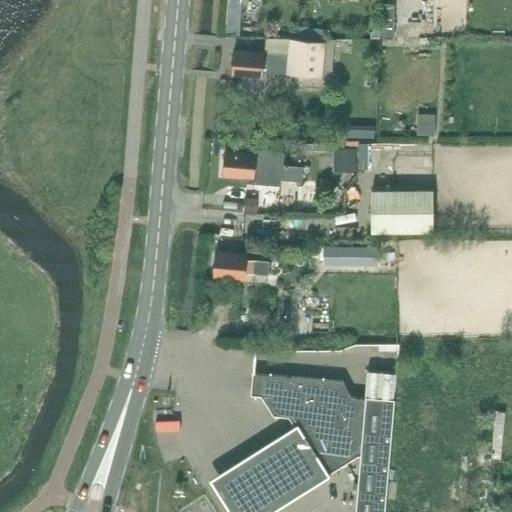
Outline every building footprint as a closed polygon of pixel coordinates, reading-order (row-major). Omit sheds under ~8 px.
[(232,19),(247,19),(247,3),(232,2),(232,19)] [(233,50),(231,73),(244,75),(243,84),(246,88),(260,89),(263,86),(265,71),(320,76),(331,77),(333,42),(323,41),(289,38),(287,54),(263,52),(233,50)] [(366,137),(367,160),(380,160),(379,137),(366,137)] [(362,164),(362,140),(340,140),(340,164),(362,164)] [(282,166),(283,154),(254,151),(254,154),(224,152),(222,175),(251,177),(251,184),(280,186),(280,181),(300,183),(302,168),(287,167),(287,165),(284,165),(284,166),(282,166)] [(433,190),(372,191),(371,231),(433,231),(433,229),(433,196),(433,190)] [(378,261),(379,247),(323,246),(322,259),(378,261)] [(246,259),(246,254),(216,251),(213,275),(244,278),(244,273),(267,275),(269,262),(246,259)] [(337,311),(337,295),(329,295),(329,294),(308,293),(307,311),(329,312),(329,311),(337,311)] [(384,511),(394,400),(396,373),(380,372),(368,371),(365,399),(351,397),(343,382),(253,373),(251,394),(261,395),(273,414),(273,415),(289,416),(295,425),(297,429),(301,429),(329,473),(358,455),(361,455),(359,475),(355,511),(384,511)] [(511,403),(501,403),(501,449),(511,449),(511,403)] [(297,429),(295,425),(284,432),(262,446),(239,461),(215,476),(211,479),(230,511),(271,511),(293,498),(317,483),(330,475),(329,473),(301,429),(297,429)]
